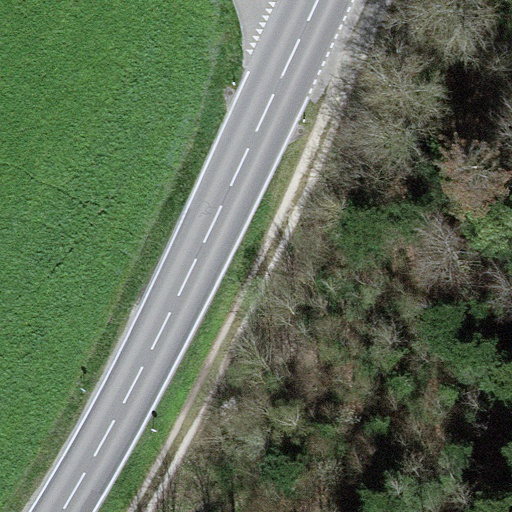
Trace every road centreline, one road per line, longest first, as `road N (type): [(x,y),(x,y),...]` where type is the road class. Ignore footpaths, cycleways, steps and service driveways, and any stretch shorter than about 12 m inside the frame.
road 1 (track): [(132,511),(254,293),(382,0)]
road 2 (primary): [(60,511),(136,377),(313,7)]
